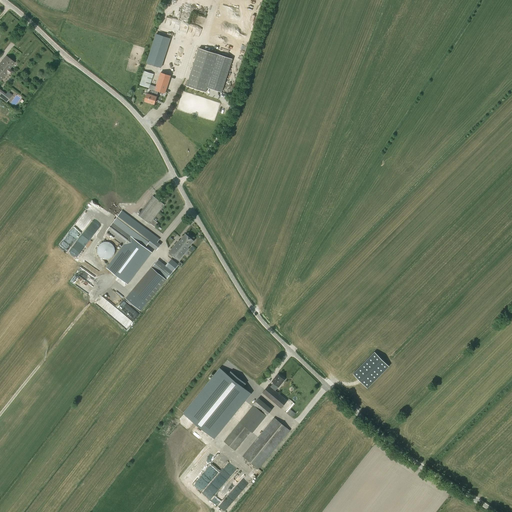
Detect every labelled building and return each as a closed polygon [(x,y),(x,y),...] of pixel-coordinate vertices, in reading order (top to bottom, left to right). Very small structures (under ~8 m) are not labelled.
[(168,36),(162,34),(161,36),(156,34),(147,63),(161,67),(170,39),(168,38),(168,36)] [(222,92),(233,59),(199,48),(186,86),(206,92),(207,87),(222,92)] [(10,75),(13,71),(10,69),(15,62),(6,55),(0,63),(0,80),(1,81),(7,72),(10,75)] [(149,88),(154,74),(144,71),(140,85),(149,88)] [(165,93),(171,76),(161,72),(155,89),(155,91),(151,89),(150,94),(147,94),(145,101),(154,104),(158,91),(165,93)] [(6,94),(0,89),(0,96),(2,98),(6,102),(12,95),(7,92),(6,94)] [(150,224),(165,205),(153,196),(138,215),(150,224)] [(107,268),(119,277),(140,249),(144,252),(147,248),(145,247),(148,243),(157,250),(161,245),(157,242),(159,239),(122,211),(106,231),(124,245),(107,268)] [(188,248),(194,240),(186,234),(180,241),(179,240),(169,252),(179,260),(189,248),(188,248)] [(115,251),(115,250),(115,249),(115,248),(114,247),(114,246),(113,245),(112,244),(111,243),(110,242),(109,242),(108,242),(107,242),(106,242),(105,242),(104,242),(103,242),(102,242),(102,243),(101,243),(100,244),(99,245),(98,246),(98,247),(98,248),(97,249),(97,250),(97,251),(97,252),(98,253),(98,254),(98,255),(99,256),(100,257),(101,258),(102,258),(103,259),(104,259),(105,259),(106,259),(107,259),(108,259),(109,259),(110,258),(111,258),(112,257),(113,256),(114,255),(114,254),(114,253),(115,253),(115,252),(115,251)] [(171,259),(165,266),(173,272),(178,265),(171,259)] [(165,266),(158,260),(152,267),(153,268),(167,279),(173,272),(165,266)] [(86,262),(83,267),(96,276),(99,271),(86,262)] [(108,287),(95,304),(127,329),(133,321),(140,313),(108,287)] [(133,290),(126,298),(141,311),(147,303),(133,290)] [(374,352),(353,373),(367,388),(389,366),(374,352)] [(220,367),(183,413),(183,414),(214,439),(252,393),(243,387),(246,383),(231,371),(228,374),(221,368),(220,367)] [(281,408),(287,400),(275,391),(279,387),(284,380),(278,374),(272,381),(274,383),(271,386),(269,385),(262,393),(281,408)] [(254,405),(224,441),(235,450),(251,431),(250,430),(264,413),(261,411),(266,404),(258,398),(253,404),(254,405)] [(258,469),(290,430),(274,418),(243,456),(258,469)] [(210,447),(187,476),(195,482),(217,453),(210,447)]
